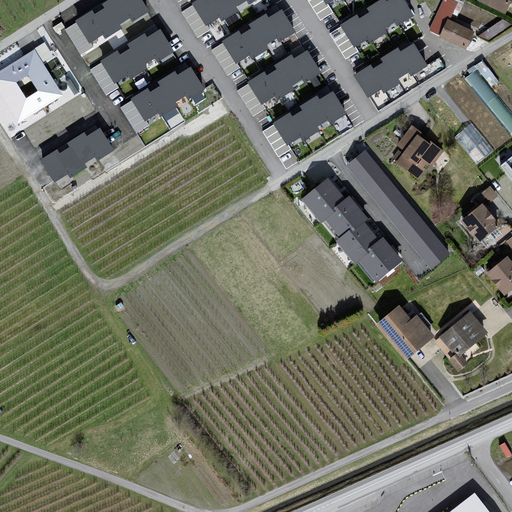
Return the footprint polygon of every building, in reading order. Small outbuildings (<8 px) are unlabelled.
[(92,11),(75,21),(89,43),(102,35),(105,39),(122,28),(119,24),(131,17),(133,21),(148,11),(140,0),(109,0),(103,4),(105,9),(94,16),(92,11)] [(199,0),(193,4),(207,26),(220,18),(223,22),(239,12),(237,7),(248,0),(251,4),(256,0),(199,0)] [(358,16),(342,26),(355,48),(369,40),(371,44),(388,33),(385,29),(397,22),(399,26),(414,16),(403,0),(393,0),(388,3),(385,0),(384,0),(369,9),(372,14),(361,21),(358,16)] [(459,5),(449,0),(443,0),(427,32),(439,39),(448,22),(459,5)] [(511,0),(477,0),(477,2),(505,17),(511,4),(511,3),(511,0)] [(237,30),(221,40),(234,62),(248,54),(250,58),(267,48),(264,43),(276,36),(278,40),(293,31),(280,10),(267,18),(264,14),(248,24),(251,28),(240,35),(237,30)] [(439,39),(463,51),(475,34),(448,22),(439,39)] [(115,51),(99,61),(112,83),(126,75),(128,79),(145,68),(142,64),(154,57),(156,60),(171,51),(158,30),(145,38),(142,34),(126,44),(129,49),(118,55),(115,51)] [(371,66),(355,76),(369,98),(382,90),(384,94),(401,83),(398,79),(410,72),(412,76),(427,66),(414,45),(401,53),(399,49),(382,59),(385,64),(374,70),(371,66)] [(34,50),(0,71),(0,94),(18,123),(63,95),(34,50)] [(264,71),(248,81),(262,103),(275,95),(278,99),(294,89),(292,85),(303,77),(305,81),(320,72),(307,51),(294,59),(292,55),(275,65),(278,69),(267,76),(264,71)] [(465,71),(510,134),(511,132),(511,112),(492,84),(499,79),(484,58),(465,71)] [(144,90),(127,100),(141,122),(154,114),(157,118),(174,107),(171,103),(183,96),(185,100),(200,90),(187,69),(174,77),(171,73),(155,84),(157,88),(147,95),(144,90)] [(291,114),(274,124),(288,146),(301,137),(304,141),(321,131),(318,127),(330,120),(332,123),(347,114),(334,93),(321,101),(318,97),(302,107),(304,112),(294,118),(291,114)] [(230,105),(64,209),(112,285),(278,181),(230,105)] [(468,150),(477,144),(485,155),(493,149),(473,121),(456,133),(468,150)] [(410,128),(395,164),(418,178),(427,166),(431,170),(442,153),(410,128)] [(52,151),(36,161),(50,183),(63,175),(66,179),(83,169),(80,164),(92,157),(94,161),(109,152),(96,130),(83,139),(80,134),(64,145),(66,149),(55,156),(52,151)] [(452,253),(366,150),(346,166),(432,270),(452,253)] [(511,157),(501,166),(511,179),(511,157)] [(346,200),(329,180),(304,200),(322,222),(326,219),(342,238),(338,242),(356,263),(360,260),(378,281),(402,261),(384,240),(380,243),(363,222),(368,218),(350,197),(346,200)] [(490,199),(499,192),(491,182),(481,190),(490,199)] [(479,206),(458,223),(477,245),(497,228),(479,206)] [(321,312),(261,209),(72,319),(132,421),(321,312)] [(482,276),(503,296),(511,288),(511,267),(504,258),(482,276)] [(396,308),(372,327),(402,364),(431,339),(414,317),(407,321),(396,308)] [(469,314),(433,343),(452,360),(486,334),(469,314)] [(485,511),(472,496),(450,511),(485,511)]
